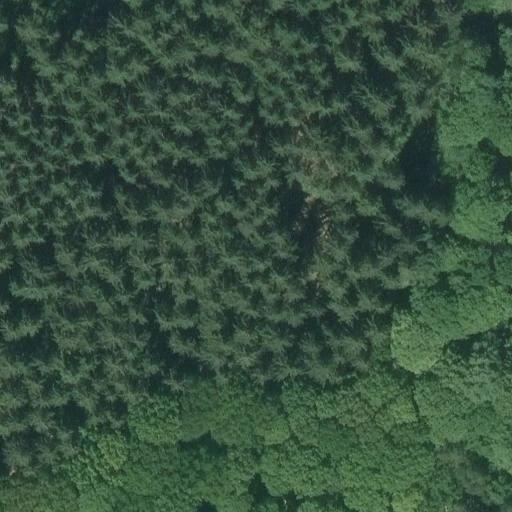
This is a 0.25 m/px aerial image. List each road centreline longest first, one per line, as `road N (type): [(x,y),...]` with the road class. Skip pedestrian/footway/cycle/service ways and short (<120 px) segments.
road 1 (track): [(17,511),(166,432),(245,407),(449,443),(511,418)]
road 2 (unknown): [(511,103),(477,127),(460,170),(463,231),(511,325)]
